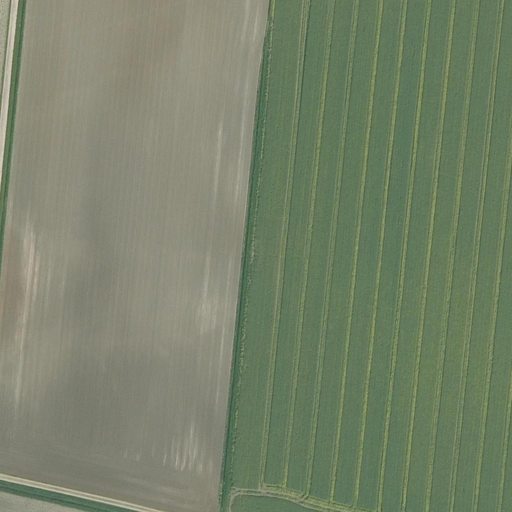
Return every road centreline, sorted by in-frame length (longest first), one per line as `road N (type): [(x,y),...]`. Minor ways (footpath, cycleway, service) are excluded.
road 1 (track): [(0,475),(159,511)]
road 2 (track): [(14,0),(0,149)]
